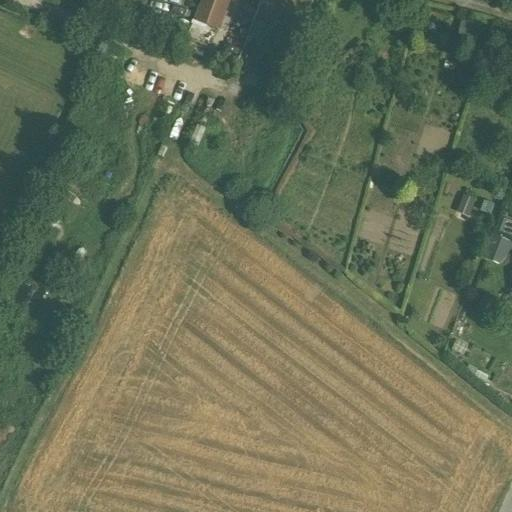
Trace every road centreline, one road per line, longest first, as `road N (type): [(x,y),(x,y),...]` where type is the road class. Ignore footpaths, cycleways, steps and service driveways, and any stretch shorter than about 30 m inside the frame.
road 1 (track): [(15,511),(210,79)]
road 2 (track): [(511,418),(176,159)]
road 3 (track): [(511,22),(417,4),(366,25),(278,96),(265,100),(210,79)]
